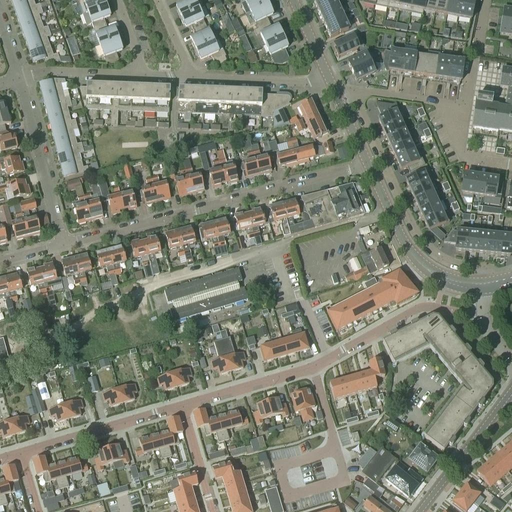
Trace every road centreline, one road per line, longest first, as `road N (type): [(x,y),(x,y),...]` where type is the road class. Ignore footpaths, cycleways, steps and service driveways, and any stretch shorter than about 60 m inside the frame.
road 1 (residential): [(61,243),(366,166)]
road 2 (residential): [(356,90),(424,241),(478,268),(482,281)]
road 3 (residential): [(61,243),(18,79)]
road 4 (residential): [(22,452),(182,405)]
road 5 (residential): [(418,511),(511,388)]
road 6 (residential): [(189,79),(330,87)]
road 7 (residential): [(182,405),(312,366)]
road 8 (residential): [(18,79),(144,77)]
road 9 (residential): [(312,366),(343,459),(342,486)]
